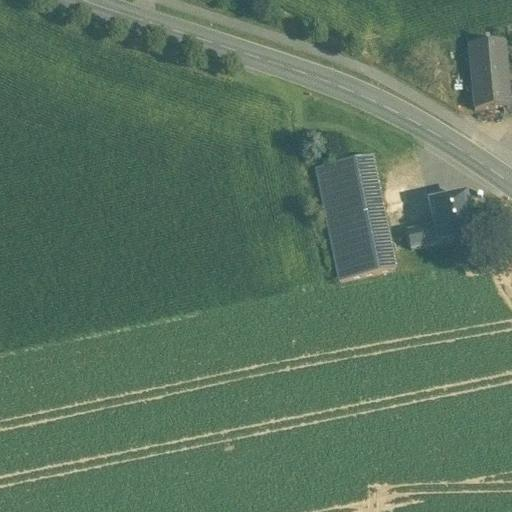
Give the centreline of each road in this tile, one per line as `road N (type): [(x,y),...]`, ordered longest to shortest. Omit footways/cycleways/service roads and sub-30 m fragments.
road 1 (secondary): [(89,0),(327,81),(424,126),(511,185)]
road 2 (unknown): [(508,182),(295,279)]
